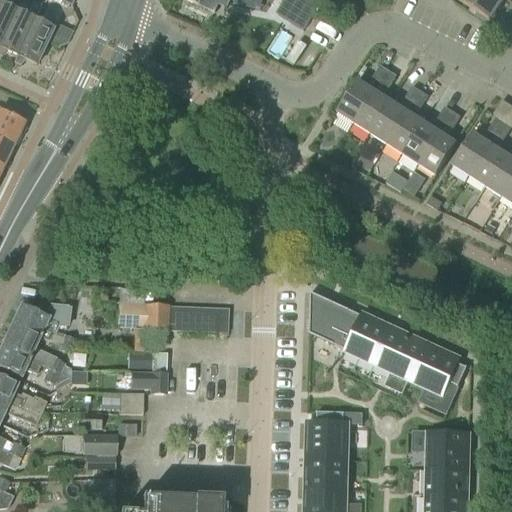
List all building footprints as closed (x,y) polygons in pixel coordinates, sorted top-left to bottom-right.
[(227,10),(230,5),(230,0),(180,0),(213,14),(217,5),(227,10)] [(302,33),(309,22),(322,0),(286,0),(277,17),(302,33)] [(480,17),(490,23),(504,0),(503,0),(459,0),(458,3),(480,17)] [(0,44),(14,14),(0,6),(0,44)] [(14,14),(0,44),(0,58),(1,59),(6,53),(16,57),(33,23),(26,19),(29,12),(18,7),(14,14)] [(51,33),(55,25),(45,20),(42,27),(33,23),(16,57),(13,65),(19,68),(25,61),(35,66),(34,67),(35,67),(46,44),(58,48),(67,45),(69,41),(51,33)] [(372,80),(380,86),(388,74),(380,69),(372,80)] [(388,74),(380,86),(388,90),(395,78),(388,74)] [(337,116),(354,127),(375,95),(357,84),(337,116)] [(413,106),(420,94),(412,89),(405,101),(413,106)] [(428,99),(420,94),(413,106),(420,111),(428,99)] [(390,105),(382,99),(375,95),(354,127),(370,137),(390,105)] [(390,105),(370,137),(386,147),(407,115),(413,106),(408,103),(405,101),(399,110),(390,105)] [(437,122),(445,127),(452,115),(444,110),(437,122)] [(0,140),(12,147),(23,125),(0,113),(0,140)] [(407,115),(386,147),(403,158),(423,126),(407,115)] [(452,115),(445,127),(453,131),(460,120),(452,115)] [(452,168),(469,179),(489,147),(495,138),(503,126),(495,121),(482,142),(472,136),(452,168)] [(403,158),(418,168),(439,136),(423,126),(403,158)] [(503,126),(495,138),(503,143),(510,131),(503,126)] [(436,179),(456,147),(439,136),(418,168),(436,179)] [(0,167),(2,169),(12,147),(0,140),(0,167)] [(505,157),(489,147),(469,179),(485,189),(505,157)] [(485,189),(501,200),(511,182),(511,161),(505,157),(485,189)] [(511,182),(501,200),(511,206),(511,182)] [(439,206),(431,201),(427,207),(435,212),(439,206)] [(487,226),(484,233),(492,237),(495,231),(487,226)] [(230,260),(171,257),(170,281),(229,284),(230,260)] [(309,314),(309,336),(345,353),(361,318),(360,318),(310,295),(309,314)] [(33,314),(19,308),(11,326),(39,339),(69,354),(74,342),(55,333),(57,329),(64,330),(64,329),(68,330),(70,310),(66,310),(67,308),(49,307),(48,311),(35,309),(35,311),(33,314)] [(167,333),(168,309),(117,307),(116,331),(143,332),(167,333)] [(228,311),(168,309),(167,333),(227,336),(228,311)] [(345,353),(344,354),(374,368),(392,330),(361,316),(360,318),(361,318),(345,353)] [(0,349),(40,368),(46,371),(59,377),(64,366),(56,362),(56,360),(34,350),(39,339),(11,326),(0,349)] [(392,330),(374,368),(390,375),(408,383),(425,346),(392,330)] [(425,346),(408,383),(424,391),(451,403),(457,391),(467,369),(458,365),(460,362),(425,346)] [(0,349),(0,371),(20,381),(24,372),(36,377),(40,368),(0,349)] [(151,371),(151,356),(127,355),(126,370),(151,371)] [(166,356),(158,356),(151,356),(151,371),(165,371),(166,362),(166,356)] [(53,387),(58,376),(46,371),(41,382),(53,387)] [(129,392),(147,393),(147,396),(165,397),(165,376),(148,376),(130,375),(129,392)] [(19,395),(18,399),(13,396),(17,388),(0,380),(0,402),(37,420),(44,405),(32,399),(31,401),(19,395)] [(118,417),(142,417),(142,396),(118,396),(118,417)] [(34,428),(37,420),(0,402),(0,422),(3,415),(23,424),(23,423),(34,428)] [(306,424),(305,463),(347,464),(348,427),(348,426),(344,426),(344,416),(316,415),(315,425),(306,424)] [(79,431),(100,431),(101,417),(79,416),(79,431)] [(136,445),(138,433),(119,430),(117,442),(136,445)] [(427,455),(426,473),(468,474),(469,436),(427,435),(427,455)] [(61,438),(61,452),(69,452),(69,438),(61,438)] [(69,438),(69,452),(74,452),(73,453),(73,456),(114,457),(115,457),(115,439),(69,438)] [(0,452),(19,461),(24,450),(12,445),(11,446),(0,440),(0,452)] [(20,462),(19,461),(0,452),(0,466),(14,473),(20,462)] [(85,472),(114,473),(114,460),(74,459),(74,469),(85,469),(85,472)] [(305,463),(305,491),(346,492),(347,464),(305,463)] [(426,473),(426,497),(467,498),(468,474),(426,473)] [(0,493),(4,495),(9,485),(0,480),(0,493)] [(114,511),(114,482),(84,482),(84,511),(114,511)] [(305,491),(304,511),(345,511),(346,507),(346,492),(305,491)] [(12,499),(4,495),(0,493),(0,511),(6,511),(12,499)] [(426,497),(425,511),(466,511),(467,498),(426,497)] [(217,511),(218,505),(140,502),(140,511),(217,511)]
